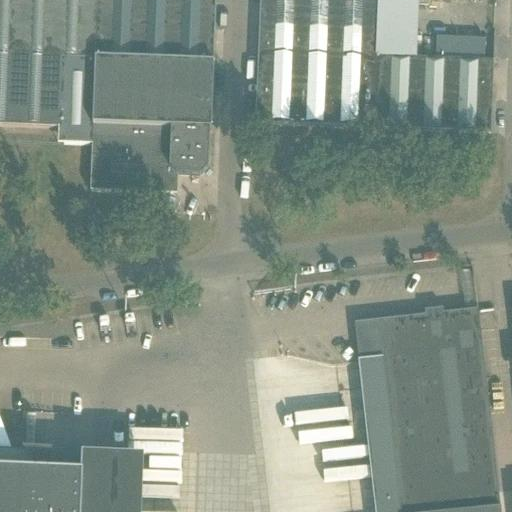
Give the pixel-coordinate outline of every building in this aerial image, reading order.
[(91,148),(96,0),(0,0),(0,128),(64,131),(63,147),(91,148)] [(199,180),(208,173),(215,0),(96,0),(91,148),(89,194),(177,197),(177,180),(199,180)] [(435,62),(376,61),(377,0),(259,0),(255,126),(490,136),(493,64),(484,63),(435,62)] [(435,40),(435,62),(484,63),(485,42),(435,40)] [(499,511),(490,427),(478,314),(477,312),(378,323),(382,361),(357,363),(358,366),(366,365),(383,511),(499,511)] [(289,455),(290,481),(322,479),(320,449),(326,448),(324,425),(343,424),(343,409),(339,410),(338,399),(292,402),(295,455),(289,455)] [(0,511),(80,511),(81,476),(36,474),(23,454),(0,453),(0,511)]
